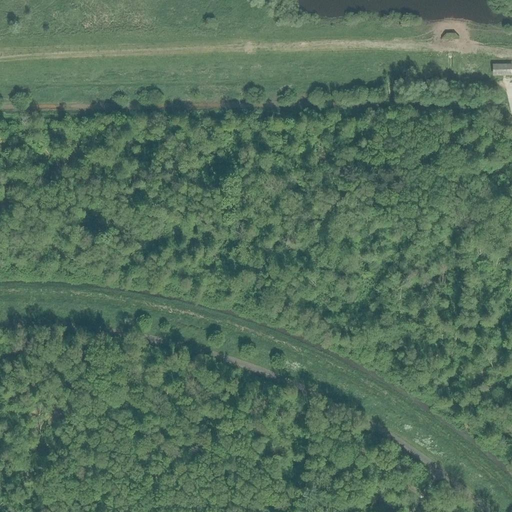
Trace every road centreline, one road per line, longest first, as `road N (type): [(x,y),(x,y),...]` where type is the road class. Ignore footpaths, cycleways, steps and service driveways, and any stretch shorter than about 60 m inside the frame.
road 1 (track): [(511,56),(384,44),(0,50)]
road 2 (track): [(0,356),(48,355),(197,381),(329,432),(442,511)]
